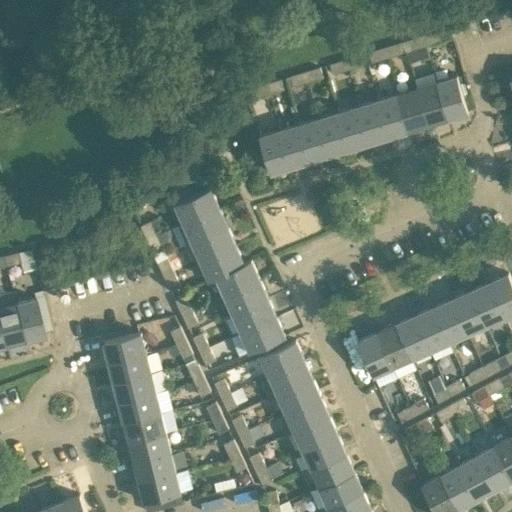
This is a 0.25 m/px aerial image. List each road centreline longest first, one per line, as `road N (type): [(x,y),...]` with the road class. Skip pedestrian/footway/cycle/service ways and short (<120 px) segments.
road 1 (residential): [(400,511),(287,273),(435,209)]
road 2 (residential): [(473,204),(487,183),(485,158),(468,139),(444,135),(423,146),(411,168),(416,193),(435,209)]
